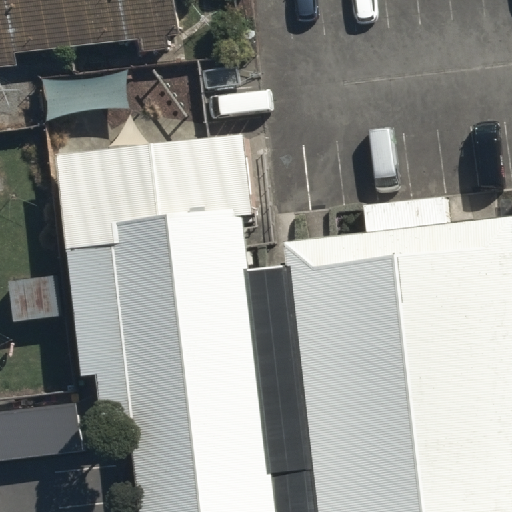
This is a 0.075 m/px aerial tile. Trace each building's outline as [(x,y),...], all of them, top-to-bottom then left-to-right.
[(0,0),(0,67),(182,46),(176,0),(0,0)] [(282,511),(251,208),(122,222),(151,511),(282,511)] [(511,511),(511,210),(289,236),(320,511),(511,511)] [(13,277),(17,317),(66,312),(62,272),(13,277)] [(0,410),(0,457),(84,447),(79,401),(0,410)]
